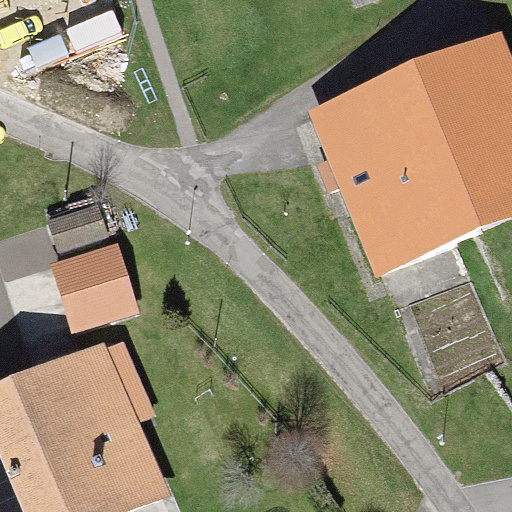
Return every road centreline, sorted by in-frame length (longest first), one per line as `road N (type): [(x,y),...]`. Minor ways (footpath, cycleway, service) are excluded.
road 1 (residential): [(170,188),(233,244),(356,379),(452,511)]
road 2 (residential): [(170,188),(394,50),(438,0)]
road 3 (residential): [(0,112),(170,188)]
